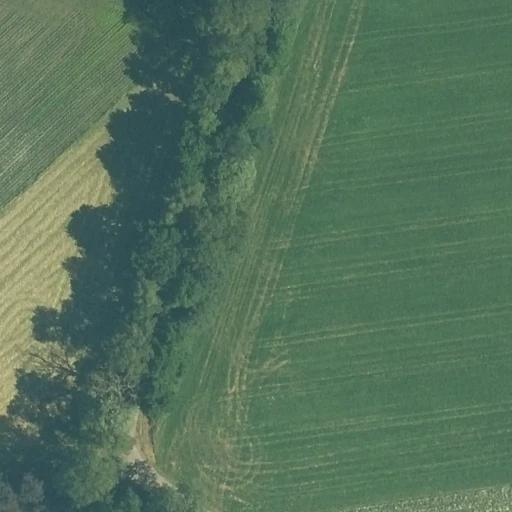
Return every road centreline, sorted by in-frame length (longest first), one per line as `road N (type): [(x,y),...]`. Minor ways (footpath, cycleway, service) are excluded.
road 1 (residential): [(266,0),(121,457),(196,511)]
road 2 (unknown): [(121,457),(0,482)]
